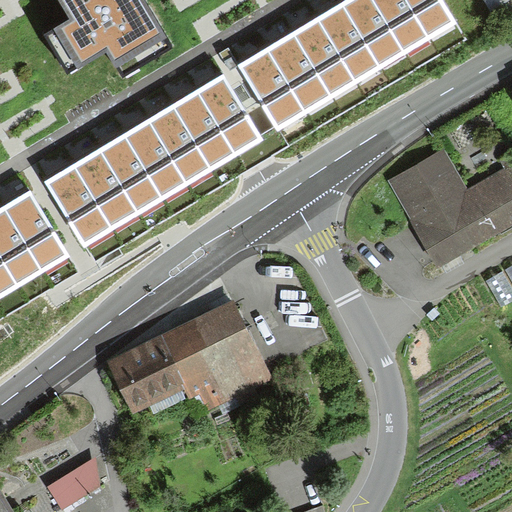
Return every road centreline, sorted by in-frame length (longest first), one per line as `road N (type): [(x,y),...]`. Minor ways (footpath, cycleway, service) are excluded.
road 1 (secondary): [(0,409),(285,195)]
road 2 (residential): [(285,195),(377,347),(392,409),(388,456),(363,511)]
road 3 (secondary): [(285,195),(511,56)]
